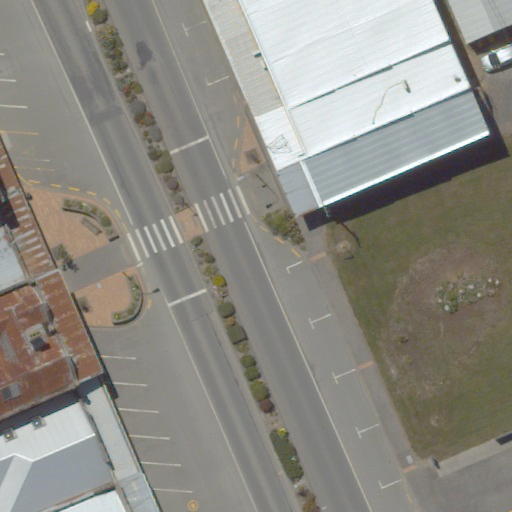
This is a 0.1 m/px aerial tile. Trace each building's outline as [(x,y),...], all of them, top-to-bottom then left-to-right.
[(190,0),(276,195),(459,116),(408,0),(190,0)] [(511,0),(448,0),(468,45),(511,26),(511,0)] [(0,288),(19,280),(0,235),(0,288)] [(0,379),(34,365),(4,297),(0,298),(0,379)] [(0,486),(73,455),(34,365),(0,379),(0,486)] [(511,400),(490,410),(511,459),(511,400)] [(0,511),(97,511),(73,455),(0,486),(0,511)]
